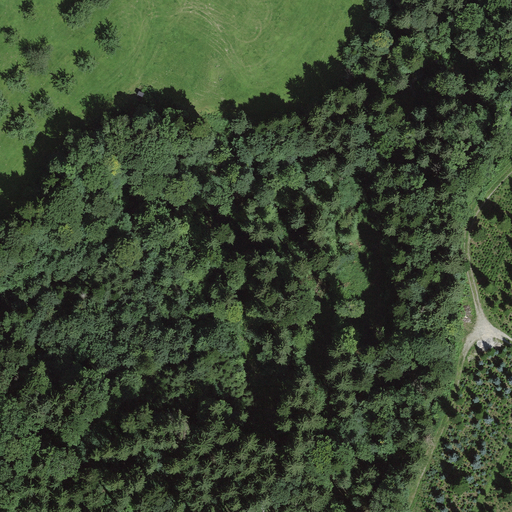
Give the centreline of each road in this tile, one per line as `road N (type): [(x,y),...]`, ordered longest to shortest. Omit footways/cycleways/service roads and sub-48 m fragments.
road 1 (track): [(232,511),(204,475),(183,417),(164,412),(83,511)]
road 2 (track): [(511,344),(481,320),(466,245),(479,200),(511,164)]
road 3 (track): [(405,511),(451,409),(463,355),(484,324)]
road 4 (track): [(273,503),(257,369),(235,332),(217,323)]
